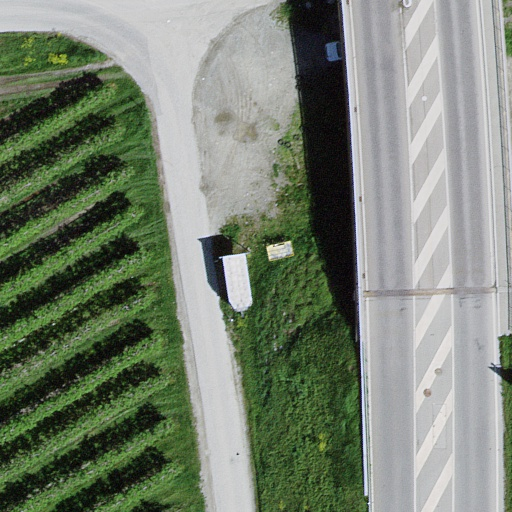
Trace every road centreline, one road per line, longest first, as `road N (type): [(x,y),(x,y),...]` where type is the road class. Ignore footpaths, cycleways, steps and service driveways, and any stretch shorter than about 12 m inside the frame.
road 1 (unclassified): [(179,10),(224,511)]
road 2 (tertiary): [(371,0),(430,295)]
road 3 (tertiary): [(430,295),(441,0)]
road 4 (tertiary): [(430,295),(431,511)]
